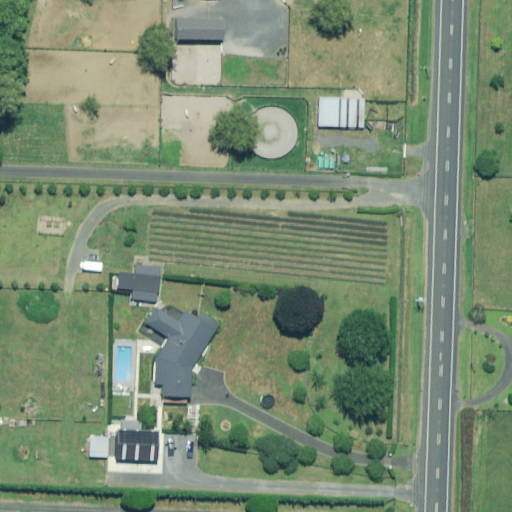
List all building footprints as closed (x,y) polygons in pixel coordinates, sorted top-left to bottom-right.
[(223,40),(223,20),(178,19),(178,39),(223,40)] [(366,99),(321,98),(320,126),(365,127),(366,99)] [(268,108),(266,109),(262,111),(258,113),(255,116),(252,120),(250,124),(248,129),(248,133),(248,138),(249,142),(251,147),(254,150),(257,154),(260,157),(265,159),(269,160),(274,160),(278,160),(283,159),(287,157),(291,155),(294,152),(297,148),(299,144),(300,139),(301,135),(301,130),(300,126),(298,121),(295,118),(292,114),(288,111),(284,109),(280,108),(275,108),(271,108),(268,108)] [(162,276),(137,274),(135,290),(160,293),(162,276)] [(180,320),(157,307),(147,324),(170,337),(157,361),(154,405),(190,407),(192,372),(219,323),(202,313),(199,319),(185,311),(180,320)]
